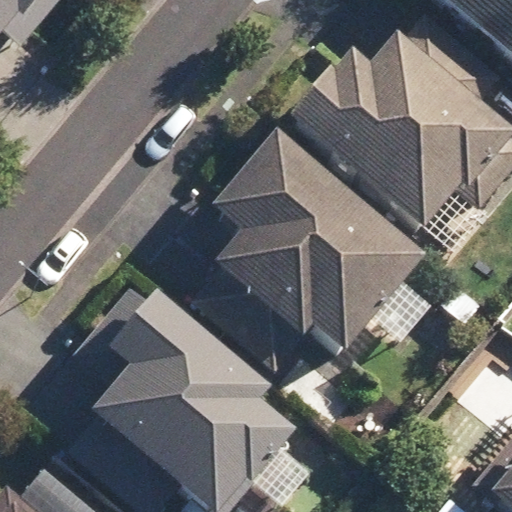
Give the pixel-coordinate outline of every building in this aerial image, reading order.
[(0,0),(0,63),(54,0),(0,0)] [(511,0),(416,0),(511,75),(511,0)] [(366,51),(302,125),(437,242),(511,155),(511,124),(487,103),(502,86),(427,20),(386,68),(366,51)] [(389,277),(276,179),(173,297),(286,395),(389,277)] [(235,511),(257,487),(285,511),(292,511),(321,478),(294,455),(308,439),(272,409),(282,398),(166,300),(156,311),(134,292),(74,362),(118,399),(71,454),(139,511),(172,511),(185,497),(203,511),(235,511)] [(505,510),(503,511),(511,511),(511,454),(481,489),(505,510)] [(0,511),(41,511),(11,487),(0,499),(0,511)]
